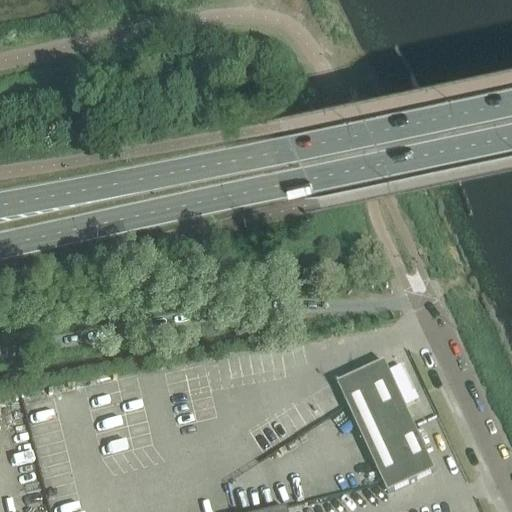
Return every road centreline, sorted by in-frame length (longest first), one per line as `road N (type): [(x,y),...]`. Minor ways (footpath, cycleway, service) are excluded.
road 1 (primary): [(0,250),(511,137)]
road 2 (primary): [(511,103),(0,204)]
road 3 (unclassified): [(511,486),(425,303)]
